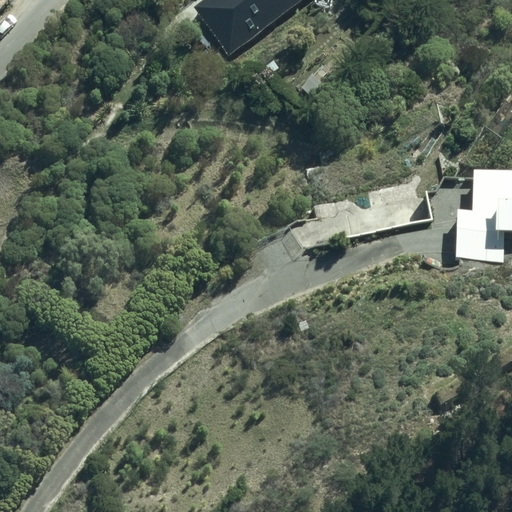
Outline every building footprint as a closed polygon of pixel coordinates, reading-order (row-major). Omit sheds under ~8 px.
[(299,0),(202,0),(188,11),(226,58),(299,0)] [(321,77),(326,71),(319,65),(310,77),(307,74),(296,88),(311,99),(325,80),(321,77)] [(375,167),(371,144),(287,162),(304,227),(331,222),(335,241),(424,224),(411,159),(375,167)] [(511,177),(467,176),(467,213),(452,213),(453,258),(502,259),(502,234),(511,234),(511,177)] [(297,436),(233,390),(238,386),(212,359),(180,387),(197,405),(190,415),(199,421),(182,445),(175,441),(158,464),(205,498),(223,474),(210,465),(226,442),(252,460),(235,485),(250,495),(268,470),(271,472),(297,436)]
